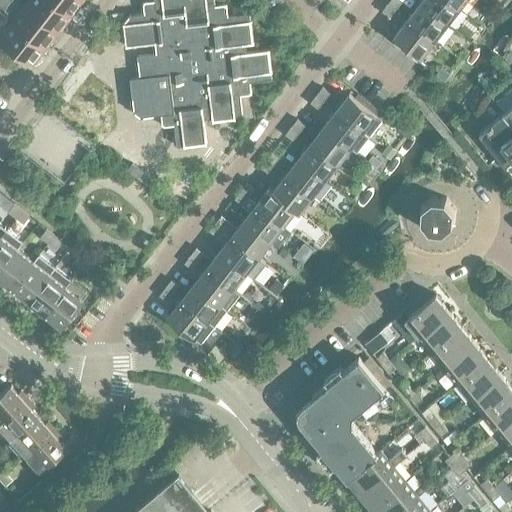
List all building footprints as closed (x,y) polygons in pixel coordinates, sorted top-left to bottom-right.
[(51,0),(28,0),(25,5),(58,32),(71,16),(51,0)] [(51,0),(71,16),(83,0),(51,0)] [(214,0),(142,0),(144,12),(131,13),(130,12),(129,12),(129,13),(123,21),(122,22),(122,23),(123,23),(126,43),(125,43),(125,44),(155,40),(156,53),(137,55),(140,76),(130,77),(134,110),(141,116),(161,114),(162,126),(174,124),(177,145),(207,142),(203,113),(212,112),(212,120),(242,116),(240,94),(252,93),(250,81),(272,78),(268,49),(247,51),(246,43),(253,42),(250,12),(228,15),(227,3),(215,4),(214,0)] [(399,0),(390,0),(388,3),(395,9),(401,1),(399,0)] [(450,0),(421,0),(420,2),(447,23),(460,7),(450,0)] [(420,2),(407,18),(434,39),(447,23),(420,2)] [(395,9),(388,3),(382,10),(389,16),(395,9)] [(25,5),(12,21),(46,48),(58,32),(25,5)] [(398,38),(394,42),(417,61),(434,39),(407,18),(394,35),(398,38)] [(46,48),(12,21),(0,36),(0,38),(33,64),(46,48)] [(322,87),(316,94),(324,100),(329,92),(322,87)] [(349,93),(336,110),(369,135),(382,118),(349,93)] [(324,100),(316,94),(311,102),(318,107),(324,100)] [(511,105),(503,112),(511,122),(511,105)] [(336,110),(323,126),(350,147),(351,146),(357,151),(369,135),(336,110)] [(511,122),(503,112),(479,133),(505,165),(511,158),(511,122)] [(297,119),(291,126),(298,132),(304,124),(297,119)] [(298,132),(291,126),(285,134),(292,140),(298,132)] [(323,126),(311,142),(338,163),(350,147),(323,126)] [(311,142),(298,158),(325,179),(338,163),(311,142)] [(382,151),(391,158),(395,152),(387,146),(382,151)] [(272,151),(266,158),(273,164),(279,157),(272,151)] [(273,164),(266,158),(260,166),(267,172),(273,164)] [(298,158),(286,174),(312,195),(325,179),(298,158)] [(152,178),(142,171),(132,163),(127,170),(137,177),(147,185),(152,178)] [(286,174),(274,189),(273,190),(296,208),(295,209),(299,212),(312,195),(286,174)] [(247,183),(241,191),(248,196),(254,189),(247,183)] [(270,186),(256,203),(283,224),(295,209),(296,208),(273,190),(274,189),(270,186)] [(248,196),(241,191),(235,198),(242,203),(248,196)] [(446,197),(444,197),(431,196),(420,205),(418,220),(428,232),(443,233),(455,224),(456,209),(446,197)] [(256,203),(244,219),(271,240),(283,224),(256,203)] [(8,211),(16,217),(22,210),(14,204),(8,211)] [(22,210),(16,217),(23,223),(29,215),(22,210)] [(221,215),(216,223),(223,228),(228,221),(221,215)] [(244,219),(231,235),(258,256),(271,240),(244,219)] [(223,228),(216,223),(210,230),(217,236),(223,228)] [(0,237),(0,270),(23,241),(7,229),(0,237)] [(40,237),(48,242),(54,235),(46,229),(40,237)] [(54,235),(48,242),(55,248),(61,240),(54,235)] [(231,235),(219,251),(245,272),(258,256),(231,235)] [(0,270),(0,277),(13,287),(39,254),(23,241),(0,270)] [(196,247),(190,255),(198,260),(204,253),(196,247)] [(219,251),(206,267),(233,288),(245,272),(219,251)] [(13,287),(29,300),(55,267),(39,254),(13,287)] [(73,262),(80,268),(86,260),(78,254),(73,262)] [(198,260),(190,255),(185,263),(192,268),(198,260)] [(86,260),(80,268),(87,273),(93,266),(86,260)] [(29,300),(45,312),(71,279),(55,267),(29,300)] [(206,267),(193,283),(227,309),(239,293),(233,288),(206,267)] [(276,278),(269,287),(277,293),(284,283),(276,278)] [(71,279),(45,312),(62,326),(88,292),(71,279)] [(171,279),(165,287),(172,293),(178,285),(171,279)] [(193,283),(181,299),(214,325),(227,309),(193,283)] [(172,293),(165,287),(159,295),(167,300),(172,293)] [(242,292),(241,291),(240,293),(264,311),(267,307),(259,300),(255,301),(249,292),(242,292)] [(404,319),(418,336),(449,310),(435,294),(404,319)] [(214,325),(181,299),(167,316),(201,342),(214,325)] [(418,336),(431,351),(462,326),(449,310),(418,336)] [(181,326),(177,331),(190,342),(194,337),(181,326)] [(431,351),(444,367),(475,342),(462,326),(431,351)] [(444,367),(457,383),(488,357),(475,342),(444,367)] [(376,357),(382,365),(389,359),(383,351),(376,357)] [(347,479),(348,478),(377,452),(353,422),(353,413),(385,388),(359,356),(313,394),(313,395),(302,404),(308,411),(308,415),(301,421),(310,432),(309,433),(347,479)] [(457,383),(470,399),(501,373),(488,357),(457,383)] [(389,359),(382,365),(389,373),(396,367),(389,359)] [(470,399),(483,414),(511,390),(511,386),(501,373),(470,399)] [(402,388),(408,396),(415,391),(409,383),(402,388)] [(0,393),(0,422),(28,397),(21,389),(18,392),(11,384),(0,393)] [(511,390),(483,414),(496,430),(511,417),(511,390)] [(415,391),(408,396),(415,404),(422,399),(415,391)] [(0,422),(0,425),(12,439),(39,415),(32,408),(35,405),(28,397),(0,422)] [(428,420),(434,428),(441,422),(434,414),(428,420)] [(12,439),(26,454),(55,428),(48,420),(45,422),(39,415),(12,439)] [(511,417),(496,430),(509,446),(511,444),(511,417)] [(441,422),(434,428),(441,436),(448,430),(441,422)] [(418,431),(425,439),(431,434),(425,426),(418,431)] [(55,428),(26,454),(45,476),(54,468),(49,462),(67,446),(59,438),(62,435),(55,428)] [(420,443),(425,439),(418,431),(414,435),(420,443)] [(451,432),(443,438),(447,443),(455,437),(451,432)] [(431,434),(425,439),(431,447),(438,442),(431,434)] [(360,493),(394,465),(407,454),(401,448),(388,459),(381,449),(377,452),(348,478),(360,493)] [(459,448),(452,453),(458,461),(465,455),(459,448)] [(445,459),(451,467),(458,461),(452,453),(445,459)] [(465,455),(458,461),(465,469),(472,463),(465,455)] [(458,461),(451,467),(458,475),(465,469),(458,461)] [(360,493),(372,508),(406,480),(394,465),(360,493)] [(458,475),(451,467),(445,473),(450,478),(443,484),(451,493),(469,478),(463,471),(458,475)] [(7,471),(0,477),(6,485),(14,478),(7,471)] [(209,511),(178,475),(133,511),(209,511)] [(480,483),(487,491),(493,485),(487,477),(480,483)] [(372,508),(375,511),(396,511),(418,494),(406,480),(372,508)] [(467,490),(474,498),(480,493),(474,485),(467,490)] [(493,485),(487,491),(493,499),(500,493),(493,485)] [(480,493),(474,498),(480,506),(487,501),(480,493)] [(396,511),(426,511),(430,509),(418,494),(396,511)]
